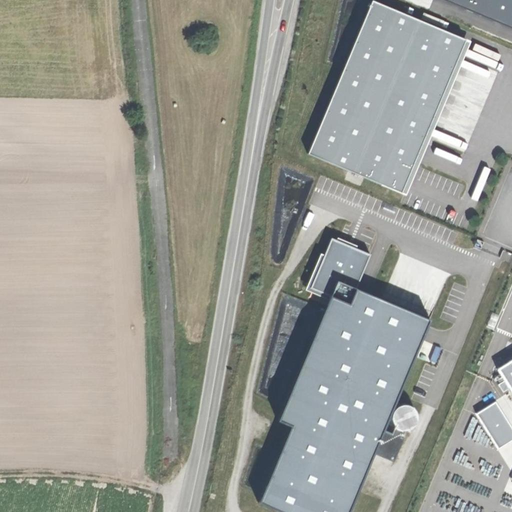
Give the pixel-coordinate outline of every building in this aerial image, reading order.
[(371,0),(307,154),(407,195),(424,152),(470,41),(371,0)] [(511,0),(448,0),(511,26),(511,0)] [(291,425),(259,500),(287,511),(346,511),(429,318),(365,290),(359,288),(374,252),(369,250),(341,238),(335,236),(312,288),(332,296),(279,420),(291,425)] [(511,360),(498,369),(511,391),(511,360)] [(511,439),(511,426),(496,402),(477,414),(499,448),(511,439)]
